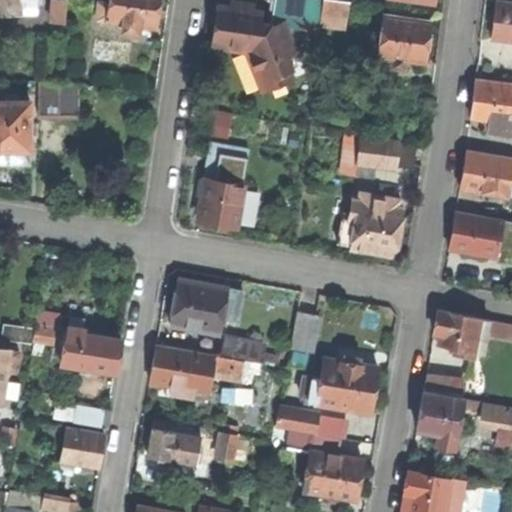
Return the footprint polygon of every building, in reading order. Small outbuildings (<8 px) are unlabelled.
[(0,0),(0,12),(36,12),(35,0),(0,0)] [(53,0),(52,23),(66,23),(67,0),(53,0)] [(110,0),(110,4),(99,2),(96,19),(124,23),(123,31),(139,33),(140,25),(154,27),(157,9),(158,0),(110,0)] [(304,0),(274,0),(271,25),(258,23),(260,12),(219,6),(216,29),(213,46),(246,50),(260,90),(269,87),(270,89),(283,85),(282,82),(290,80),(283,59),(294,55),(290,41),(292,28),(301,29),(304,0)] [(340,26),(342,13),(347,14),(348,0),(347,0),(323,0),(321,23),(340,26)] [(511,2),(496,1),(493,21),(491,38),(511,40),(511,2)] [(378,54),(425,60),(428,40),(431,20),(383,14),(378,54)] [(511,84),(475,79),(473,96),(470,117),(491,119),(489,130),(511,133),(511,84)] [(38,115),(79,116),(80,84),(62,81),(38,81),(38,115)] [(29,122),(29,100),(15,100),(15,94),(6,95),(6,100),(0,100),(0,162),(29,163),(29,134),(29,122)] [(355,173),(357,161),(359,138),(359,132),(344,130),(340,171),(355,173)] [(357,161),(412,168),(415,144),(359,138),(357,161)] [(249,144),(234,141),(230,168),(244,170),(249,144)] [(460,188),(506,196),(511,164),(511,158),(466,150),(463,170),(460,188)] [(234,225),(241,186),(199,179),(197,194),(202,194),(198,219),(221,223),(234,225)] [(350,246),(394,254),(399,226),(403,207),(397,206),(399,198),(361,192),(359,199),(352,197),(348,217),(343,215),(338,241),(350,244),(350,246)] [(511,221),(456,211),(452,233),(449,249),(495,257),(500,232),(511,234),(511,238),(509,251),(511,251),(511,221)] [(237,319),(242,290),(178,278),(172,308),(170,323),(219,331),(222,316),(237,319)] [(318,314),(297,310),(290,346),(311,350),(318,314)] [(482,353),(488,320),(439,310),(436,323),(434,334),(440,336),(438,345),(453,348),(452,353),(473,357),(474,351),(482,353)] [(511,337),(511,324),(492,321),(490,333),(511,337)] [(31,342),(33,328),(4,323),(2,337),(31,342)] [(59,342),(61,329),(36,324),(33,338),(59,342)] [(115,372),(121,339),(83,332),(83,330),(67,327),(61,363),(100,370),(115,372)] [(224,339),(221,354),(243,358),(278,365),(280,355),(264,352),(265,346),(224,339)] [(192,397),(194,390),(207,392),(213,366),(240,371),(243,358),(221,354),(195,349),(194,352),(156,344),(152,369),(149,382),(175,386),(174,393),(192,397)] [(17,369),(19,351),(0,348),(0,401),(2,402),(7,368),(17,369)] [(378,366),(323,357),(320,377),(304,374),(300,394),(311,396),(310,401),(371,411),(374,391),(378,366)] [(461,395),(463,380),(427,374),(425,389),(461,395)] [(250,389),(225,388),(225,402),(250,403),(250,389)] [(463,399),(424,392),(420,414),(417,429),(439,433),(436,446),(453,448),(461,411),(463,399)] [(482,403),(463,399),(461,411),(480,414),(482,403)] [(511,407),(482,403),(480,414),(480,416),(507,421),(505,427),(498,426),(495,444),(511,447),(511,407)] [(64,420),(100,426),(103,409),(76,404),(76,406),(66,405),(64,420)] [(319,418),(319,416),(279,409),(275,426),(292,429),(341,437),(343,422),(319,418)] [(155,419),(153,429),(163,431),(164,420),(155,419)] [(16,428),(5,426),(2,442),(13,444),(16,428)] [(85,464),(99,467),(104,432),(66,426),(60,461),(85,464)] [(196,463),(200,437),(163,431),(153,429),(150,443),(148,455),(162,457),(167,458),(166,464),(181,467),(182,461),(196,463)] [(337,455),(341,437),(292,429),(288,447),(311,451),(304,490),(356,498),(359,480),(363,459),(337,455)] [(217,458),(232,461),(237,433),(222,430),(217,458)] [(458,511),(464,480),(410,471),(405,496),(401,511),(458,511)] [(0,502),(7,503),(8,491),(0,489),(0,502)] [(66,511),(68,502),(44,497),(41,510),(50,511),(66,511)]
